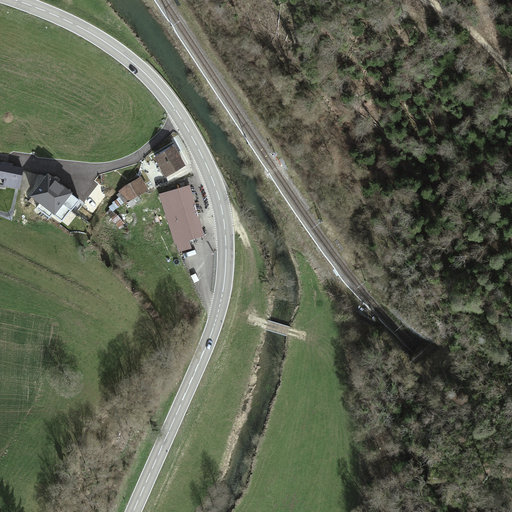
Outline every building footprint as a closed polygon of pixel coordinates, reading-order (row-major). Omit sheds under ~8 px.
[(174,146),(153,158),(165,178),(185,166),(174,146)] [(23,168),(0,163),(0,178),(4,180),(3,186),(19,189),(23,168)] [(47,174),(29,197),(54,216),(72,194),(47,174)] [(141,177),(118,190),(126,204),(149,190),(141,177)] [(203,236),(189,186),(160,195),(177,253),(191,249),(189,240),(203,236)]
